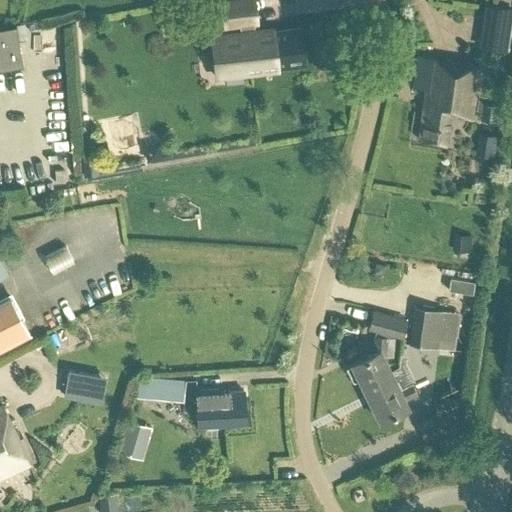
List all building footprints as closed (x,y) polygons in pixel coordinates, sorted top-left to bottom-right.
[(199,0),(173,3),(176,29),(204,26),(236,22),(232,0),(199,0)] [(482,29),(510,32),(511,15),(484,12),(482,29)] [(16,26),(0,28),(0,69),(23,65),(16,26)] [(298,28),(264,35),(258,36),(257,32),(211,41),(214,58),(223,56),(228,82),(281,71),(281,68),(305,63),(298,28)] [(330,51),(335,35),(323,31),(317,46),(330,51)] [(94,51),(95,77),(172,72),(171,46),(94,51)] [(470,119),(479,65),(418,55),(413,88),(426,90),(418,139),(445,143),(450,116),(470,119)] [(172,78),(182,78),(182,60),(172,60),(172,78)] [(156,74),(157,88),(170,87),(170,73),(156,74)] [(481,133),(479,153),(495,154),(497,134),(481,133)] [(95,151),(84,152),(85,172),(97,172),(95,151)] [(79,242),(52,253),(58,268),(85,257),(79,242)] [(128,261),(115,280),(123,286),(136,267),(128,261)] [(0,304),(0,353),(31,338),(12,298),(0,304)] [(452,350),(457,311),(416,305),(410,344),(452,350)] [(376,377),(389,370),(389,369),(398,364),(401,336),(406,318),(373,310),(369,327),(374,329),(374,336),(372,352),(345,365),(353,380),(359,380),(367,396),(368,396),(367,395),(382,387),(376,377)] [(66,368),(62,393),(92,398),(96,375),(66,368)] [(368,396),(367,396),(380,420),(408,406),(405,400),(418,393),(412,382),(399,388),(389,370),(376,377),(382,387),(367,395),(368,396)] [(138,407),(188,403),(185,374),(136,378),(138,407)] [(219,390),(219,387),(195,389),(198,422),(229,419),(229,423),(240,422),(240,418),(245,417),(243,389),(219,390)] [(0,477),(31,463),(4,404),(0,405),(0,477)] [(462,414),(438,421),(443,438),(467,432),(462,414)] [(126,417),(117,449),(129,453),(139,421),(126,417)] [(114,492),(99,493),(100,511),(112,511),(115,511),(114,492)]
